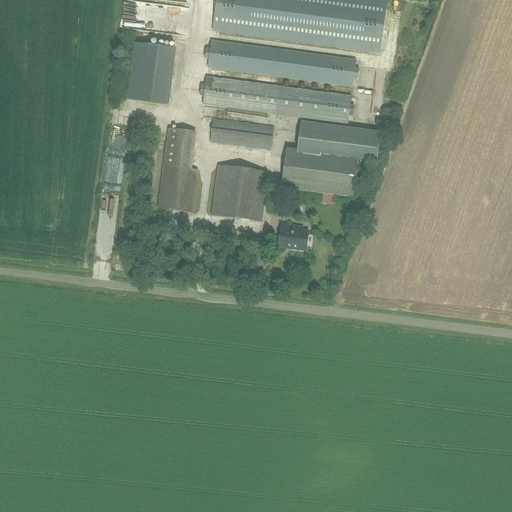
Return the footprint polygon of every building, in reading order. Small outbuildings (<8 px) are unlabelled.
[(387,1),(379,0),(217,0),(213,32),(380,54),(387,1)] [(356,61),(212,42),(211,50),(207,50),(205,60),(210,60),(209,68),(353,87),(354,79),(358,80),(359,70),(355,69),(356,61)] [(127,100),(168,106),(175,49),(135,44),(127,100)] [(206,87),(202,86),(200,96),(205,97),(204,105),(348,124),(349,116),(353,117),(354,107),(350,106),(351,97),(207,78),(206,87)] [(270,151),(273,129),(214,121),(211,143),(270,151)] [(378,162),(381,133),(302,123),(298,151),(287,149),(282,190),(353,198),(358,160),(321,156),(321,154),(378,162)] [(198,171),(192,171),(197,133),(169,130),(158,209),(192,213),(198,171)] [(261,223),(268,173),(218,167),(212,216),(261,223)] [(111,185),(123,184),(122,170),(110,170),(111,185)] [(306,252),(308,234),(300,233),(301,229),(281,227),(278,248),(306,252)]
